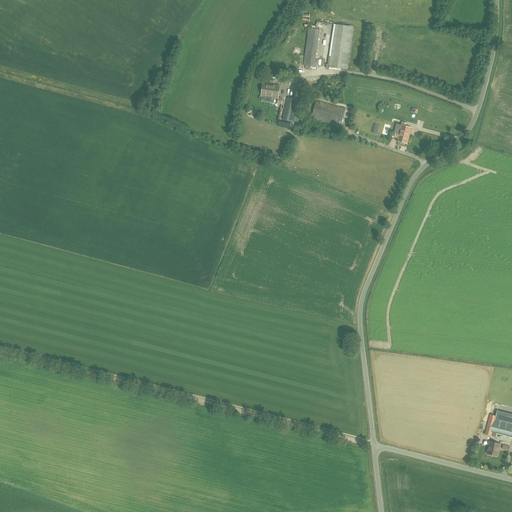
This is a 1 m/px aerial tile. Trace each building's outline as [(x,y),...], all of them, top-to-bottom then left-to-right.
[(353,27),(335,25),(329,65),(327,64),(326,68),(328,69),(328,67),(347,70),(353,27)] [(308,28),(303,66),(305,66),(305,69),(309,69),(309,66),(317,67),(318,60),(315,60),(320,30),(316,29),(308,28)] [(261,96),(278,99),(280,85),(263,83),(261,96)] [(285,112),(283,119),(292,121),(292,120),(298,122),(303,101),(307,86),(297,84),(294,99),(287,97),(287,99),(284,112),(285,112)] [(308,89),(303,112),(307,113),(310,113),(313,98),(313,96),(315,89),(315,88),(308,86),(308,89)] [(322,98),(324,92),(315,89),(313,96),(322,98)] [(313,113),(312,117),(313,117),(313,119),(316,120),(338,125),(338,127),(340,127),(341,126),(345,109),(316,101),(313,113)] [(396,133),(395,137),(398,138),(397,141),(397,142),(399,142),(399,141),(402,142),(401,143),(402,143),(404,144),(405,143),(406,143),(407,143),(408,139),(409,136),(411,128),(406,127),(406,124),(402,123),(401,125),(399,133),(396,133)] [(388,125),(386,135),(391,137),(394,126),(388,125)] [(511,437),(511,413),(498,410),(497,416),(490,415),(485,434),(491,436),(493,432),(511,437)] [(490,442),(486,454),(492,455),(497,456),(500,444),(495,443),(490,442)]
